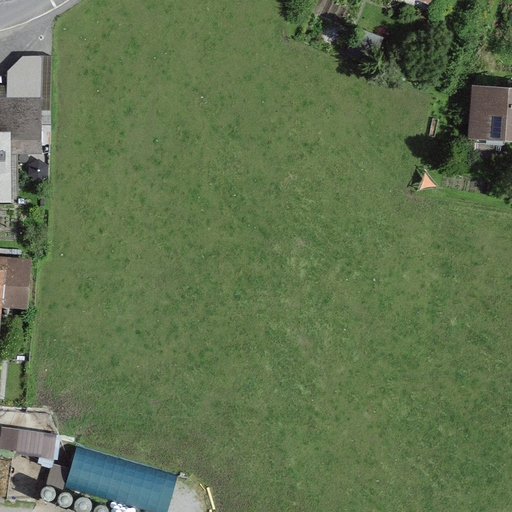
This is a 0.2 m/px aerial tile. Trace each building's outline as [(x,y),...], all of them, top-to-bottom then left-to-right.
[(354,37),(348,52),(372,61),(378,46),(354,37)] [(0,140),(11,140),(41,141),(40,71),(11,71),(10,101),(0,101),(0,140)] [(511,91),(476,89),(473,135),(511,137),(511,91)] [(3,155),(11,155),(11,140),(0,140),(0,194),(4,194),(3,155)] [(0,259),(0,294),(27,297),(30,262),(0,259)] [(156,456),(158,432),(122,429),(120,452),(156,456)] [(78,445),(69,483),(171,509),(180,470),(78,445)]
